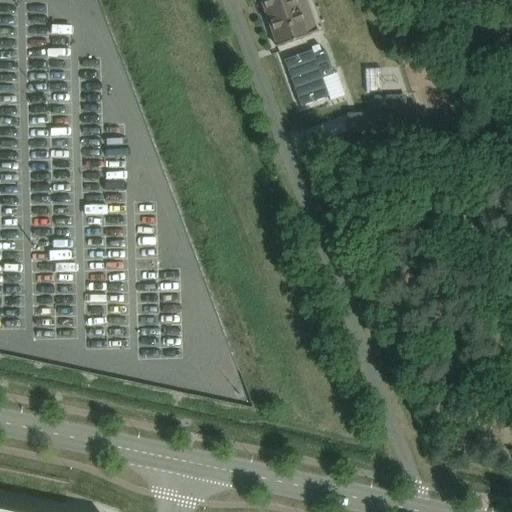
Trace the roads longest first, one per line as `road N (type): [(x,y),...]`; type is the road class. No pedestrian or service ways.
road 1 (tertiary): [(413,511),(180,460)]
road 2 (tertiary): [(180,460),(0,422)]
road 3 (unclassified): [(277,133),(227,0)]
